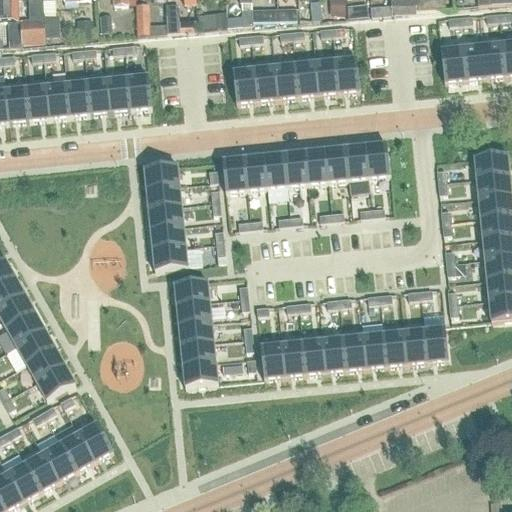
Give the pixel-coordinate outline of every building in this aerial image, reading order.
[(0,0),(0,27),(17,27),(16,0),(0,0)] [(135,0),(112,0),(113,12),(127,11),(127,9),(136,9),(135,0)] [(182,0),(183,11),(196,11),(195,0),(182,0)] [(252,33),(252,31),(251,17),(251,8),(250,0),(238,0),(239,9),(241,9),(241,17),(241,33),(252,33)] [(427,0),(414,0),(416,17),(445,15),(444,4),(428,5),(427,0)] [(476,0),(477,11),(489,10),(488,0),(476,0)] [(511,0),(488,0),(489,10),(511,9),(511,0)] [(20,27),(21,52),(22,51),(45,51),(44,26),(43,3),(28,4),(29,27),(20,27)] [(346,22),(345,3),(332,3),(333,23),(346,22)] [(391,6),(392,20),(401,19),(400,5),(391,6)] [(312,27),(320,27),(319,8),(311,9),(312,27)] [(150,42),(150,31),(148,10),(135,11),(137,43),(150,42)] [(165,11),(166,31),(167,41),(179,39),(178,11),(165,11)] [(277,28),(290,27),(298,27),(297,15),(277,16),(277,28)] [(252,31),(253,31),(253,29),(268,28),(268,16),(251,17),(252,31)] [(199,35),(199,38),(228,36),(226,18),(217,19),(207,20),(197,21),(199,35)] [(510,20),(498,21),(499,29),(511,28),(510,20)] [(101,38),(112,37),(111,21),(100,22),(101,38)] [(498,21),(486,22),(487,30),(499,29),(498,21)] [(45,43),(69,42),(68,22),(44,23),(45,43)] [(472,23),(460,24),(461,32),(473,31),(472,23)] [(460,24),(448,25),(449,33),(461,32),(460,24)] [(93,27),(77,28),(79,47),(94,46),(93,27)] [(166,31),(150,31),(150,42),(167,41),(166,31)] [(344,35),(332,36),(333,44),(345,43),(344,35)] [(332,36),(320,37),(321,45),(333,44),(332,36)] [(304,38),(292,39),(292,47),(304,46),(304,38)] [(292,39),(280,40),(280,48),(292,47),(292,39)] [(262,41),(250,42),(251,51),(263,50),(262,41)] [(250,42),(239,43),(239,52),(251,51),(250,42)] [(511,49),(503,51),(506,84),(511,83),(511,49)] [(503,51),(482,53),(486,86),(506,84),(503,51)] [(136,52),(124,53),(125,62),(137,61),(136,52)] [(124,53),(112,54),(113,63),(125,62),(124,53)] [(482,53),(462,55),(465,88),(486,86),(482,53)] [(462,55),(441,57),(444,91),(465,88),(462,55)] [(96,56),(84,57),(85,65),(96,64),(96,56)] [(84,57),(72,58),(73,66),(85,65),(84,57)] [(55,59),(43,60),(44,68),(56,67),(55,59)] [(43,60),(31,61),(32,70),(44,68),(43,60)] [(3,64),(2,64),(3,72),(15,71),(14,63),(3,64)] [(357,66),(336,68),(339,101),(360,99),(357,66)] [(336,68),(315,70),(319,103),(339,101),(336,68)] [(315,70),(295,72),(298,105),(319,103),(315,70)] [(295,72),(274,75),(278,107),(298,105),(295,72)] [(274,75),(253,77),(257,110),(278,107),(274,75)] [(253,77),(233,79),(236,112),(257,110),(253,77)] [(149,83),(128,85),(131,118),(152,116),(149,83)] [(128,85),(108,87),(111,120),(131,118),(128,85)] [(108,87),(87,90),(90,123),(111,120),(108,87)] [(87,90),(66,92),(70,125),(90,123),(87,90)] [(66,92),(46,94),(49,127),(70,125),(66,92)] [(46,94),(25,96),(29,129),(49,127),(46,94)] [(25,96),(5,98),(8,131),(29,129),(25,96)] [(5,98),(0,98),(0,131),(8,131),(5,98)] [(387,151),(365,153),(369,189),(390,187),(387,151)] [(365,153),(345,155),(348,191),(369,189),(365,153)] [(345,155),(324,157),(328,193),(348,191),(345,155)] [(324,157),(304,159),(308,195),(328,193),(324,157)] [(304,159),(284,162),(288,197),(308,195),(304,159)] [(507,161),(471,165),(474,186),(509,183),(507,161)] [(284,162),(264,164),(267,199),(288,197),(284,162)] [(264,164),(243,166),(247,202),(267,199),(264,164)] [(243,166),(222,168),(225,204),(247,202),(243,166)] [(180,172),(144,176),(146,197),(182,194),(180,172)] [(445,177),(437,178),(438,190),(446,189),(445,177)] [(217,178),(209,179),(210,191),(218,190),(217,178)] [(509,183),(474,186),(476,207),(511,203),(509,183)] [(446,189),(438,190),(439,202),(447,201),(446,189)] [(182,194),(146,197),(148,218),(184,214),(182,194)] [(219,197),(211,198),(212,210),(220,209),(219,197)] [(511,208),(511,203),(476,207),(478,227),(511,223),(511,208)] [(220,209),(212,210),(213,222),(221,222),(220,209)] [(184,214),(148,218),(151,238),(186,234),(184,214)] [(384,215),(372,217),(373,225),(385,224),(384,215)] [(372,217),(360,218),(361,226),(373,225),(372,217)] [(449,218),(441,219),(442,231),(450,230),(449,218)] [(343,220),(331,221),(332,229),(344,228),(343,220)] [(331,221),(319,222),(320,230),(332,229),(331,221)] [(302,223),(290,225),(291,233),(303,232),(302,223)] [(511,223),(478,227),(480,247),(511,243),(511,223)] [(290,225),(278,226),(279,234),(291,233),(290,225)] [(262,228),(250,229),(251,237),(263,236),(262,228)] [(250,229),(238,230),(239,238),(251,237),(250,229)] [(450,230),(442,231),(443,243),(452,242),(450,230)] [(186,234),(151,238),(153,258),(188,255),(186,234)] [(223,239),(215,239),(216,251),(224,251),(223,239)] [(511,243),(480,247),(482,267),(511,264),(511,243)] [(224,251),(216,251),(217,263),(225,263),(224,251)] [(188,255),(153,258),(155,280),(191,276),(188,255)] [(86,259),(87,273),(127,270),(126,256),(86,259)] [(453,259),(445,259),(446,271),(454,271),(453,259)] [(511,264),(482,267),(484,288),(511,284),(511,264)] [(5,266),(0,268),(0,293),(15,285),(5,266)] [(454,271),(446,271),(447,283),(456,283),(454,271)] [(511,284),(484,288),(486,308),(511,305),(511,284)] [(15,285),(0,293),(0,316),(25,303),(15,285)] [(210,288),(174,291),(177,313),(212,309),(210,288)] [(247,293),(239,294),(240,306),(248,305),(247,293)] [(432,297),(419,299),(420,307),(433,306),(432,297)] [(419,299),(407,300),(408,308),(420,307),(419,299)] [(456,299),(447,300),(449,312),(457,311),(456,299)] [(391,302),(379,303),(380,311),(392,310),(391,302)] [(25,303),(0,316),(0,325),(6,337),(35,320),(25,303)] [(379,303),(367,304),(368,312),(380,311),(379,303)] [(248,305),(240,306),(241,318),(250,317),(248,305)] [(511,305),(486,308),(488,330),(511,327),(511,305)] [(350,306),(338,307),(339,315),(351,314),(350,306)] [(338,307),(326,308),(327,316),(339,315),(338,307)] [(212,309),(177,313),(179,333),(214,330),(212,309)] [(310,310),(298,311),(299,319),(311,318),(310,310)] [(298,311),(286,312),(287,320),(299,319),(298,311)] [(457,311),(449,312),(450,324),(458,323),(457,311)] [(268,314),(256,315),(257,324),(269,322),(268,314)] [(35,320),(6,337),(16,354),(45,338),(35,320)] [(214,330),(179,333),(181,354),(217,350),(214,330)] [(445,332),(424,335),(427,370),(449,368),(445,332)] [(251,334),(243,335),(244,347),(253,346),(251,334)] [(424,335),(403,337),(407,373),(427,370),(424,335)] [(403,337),(383,339),(387,375),(407,373),(403,337)] [(45,338),(16,354),(26,372),(55,356),(45,338)] [(383,339),(363,341),(366,377),(387,375),(383,339)] [(363,341),(342,343),(346,379),(366,377),(363,341)] [(342,343),(322,345),(326,381),(346,379),(342,343)] [(322,345),(302,347),(306,383),(326,381),(322,345)] [(253,346),(244,347),(246,359),(254,358),(253,346)] [(302,347),(282,349),(285,385),(306,383),(302,347)] [(282,349),(260,351),(264,387),(285,385),(282,349)] [(217,350),(181,354),(183,374),(219,370),(217,350)] [(55,356),(26,372),(36,390),(65,374),(55,356)] [(255,366),(246,367),(248,379),(256,379),(255,366)] [(219,370),(183,374),(185,395),(221,392),(219,370)] [(242,370),(222,373),(223,380),(243,378),(242,370)] [(65,374),(36,390),(47,409),(76,392),(65,374)] [(4,394),(0,396),(0,404),(3,409),(10,405),(4,394)] [(71,404),(61,409),(65,417),(75,411),(71,404)] [(10,405),(3,409),(9,419),(16,415),(10,405)] [(53,414),(43,419),(46,427),(57,421),(53,414)] [(43,419),(32,425),(36,433),(46,427),(43,419)] [(97,431),(78,441),(95,470),(113,460),(97,431)] [(18,433),(7,439),(11,447),(22,441),(18,433)] [(7,439),(0,443),(0,450),(1,452),(11,447),(7,439)] [(78,441),(61,451),(77,480),(95,470),(78,441)] [(61,451),(43,461),(59,490),(77,480),(61,451)] [(43,461),(25,471),(41,500),(59,490),(43,461)] [(25,471),(7,481),(24,510),(41,500),(25,471)] [(7,481),(0,485),(0,510),(1,511),(20,511),(24,510),(7,481)]
